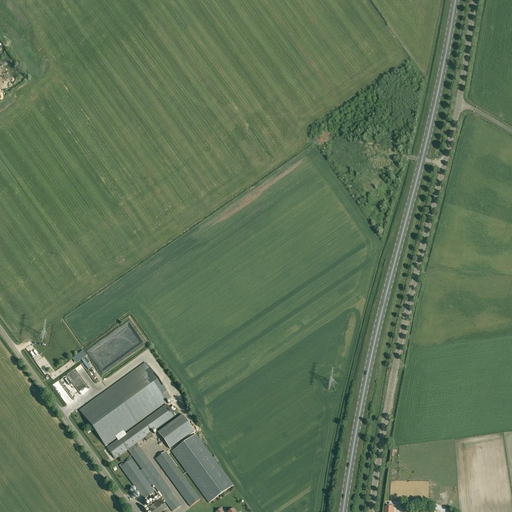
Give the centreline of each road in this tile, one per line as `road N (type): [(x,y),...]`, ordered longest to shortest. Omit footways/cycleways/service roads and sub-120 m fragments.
road 1 (primary): [(344,511),(379,320),(454,0)]
road 2 (unclassified): [(371,511),(405,319),(459,105),(474,0)]
road 3 (unclassified): [(134,511),(0,327)]
